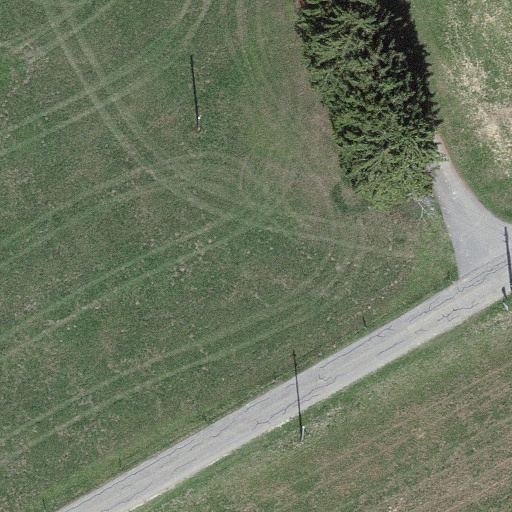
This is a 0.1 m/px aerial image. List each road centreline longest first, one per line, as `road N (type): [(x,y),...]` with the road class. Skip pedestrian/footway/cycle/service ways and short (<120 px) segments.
road 1 (unclassified): [(511,267),(94,511)]
road 2 (residential): [(511,263),(370,0)]
